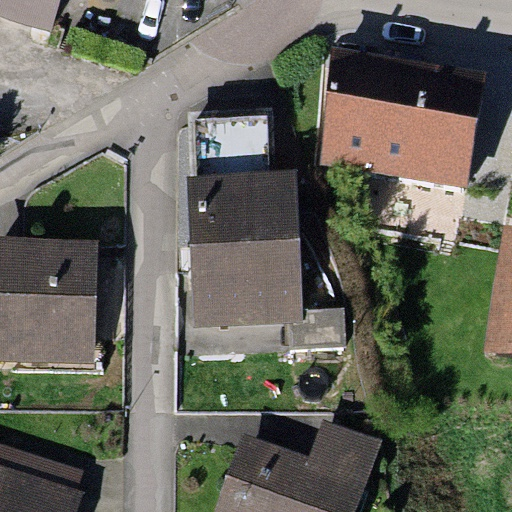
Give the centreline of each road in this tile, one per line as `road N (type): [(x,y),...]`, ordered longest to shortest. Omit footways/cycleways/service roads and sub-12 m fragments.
road 1 (residential): [(146,99),(143,511)]
road 2 (residential): [(323,0),(146,99)]
road 3 (residential): [(146,99),(0,193)]
